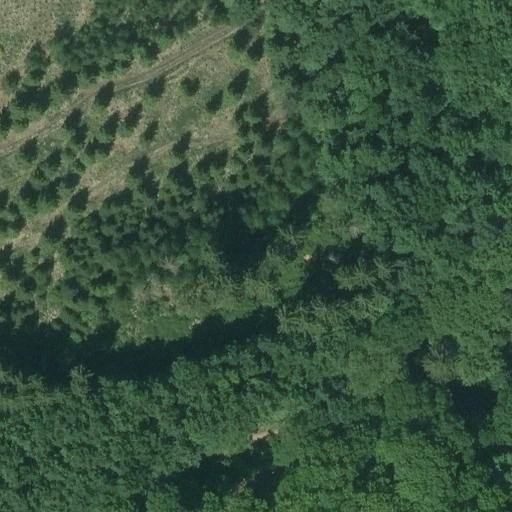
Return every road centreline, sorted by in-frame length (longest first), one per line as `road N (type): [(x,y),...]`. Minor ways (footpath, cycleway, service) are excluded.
road 1 (track): [(460,409),(221,448),(107,511)]
road 2 (track): [(379,0),(511,198)]
